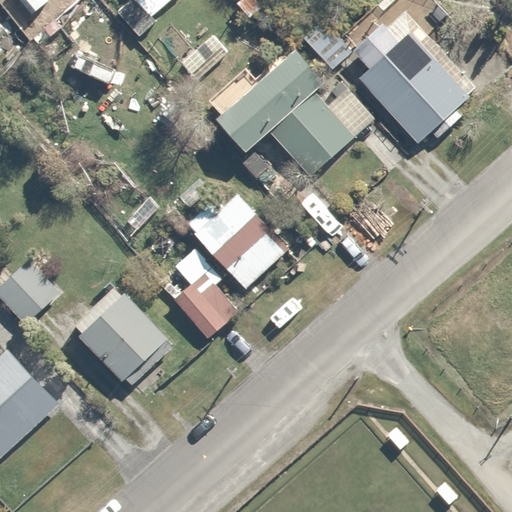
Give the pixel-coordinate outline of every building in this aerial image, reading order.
[(49,1),(47,0),(18,0),(33,16),(49,1)] [(167,0),(123,0),(113,8),(138,38),(157,22),(150,14),(167,0)] [(317,14),(299,32),(330,65),(349,47),(317,14)] [(235,41),(215,23),(179,63),(198,81),(235,41)] [(407,24),(355,72),(418,140),(429,129),(436,136),(457,116),(450,109),(469,90),(407,24)] [(242,146),(265,126),(305,174),(353,135),(313,88),(327,76),(295,39),(211,109),(242,146)] [(231,185),(216,199),(210,193),(184,218),(196,231),(185,243),(203,261),(198,266),(189,257),(174,271),(183,280),(165,297),(204,337),(238,304),(216,281),(227,270),(243,286),(288,242),(231,185)] [(25,256),(0,281),(0,292),(28,321),(59,290),(25,256)] [(111,282),(70,322),(130,383),(172,343),(111,282)] [(0,458),(59,402),(0,341),(0,458)]
